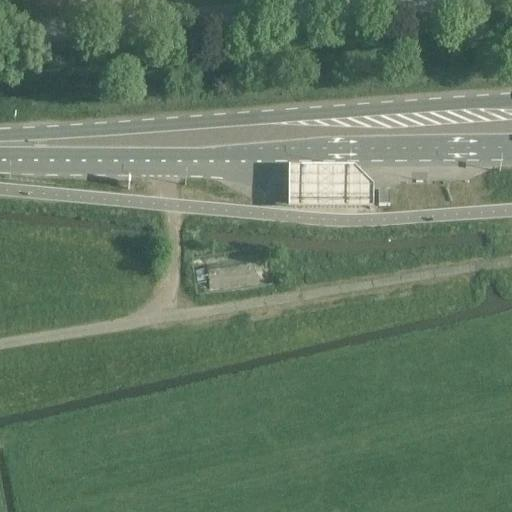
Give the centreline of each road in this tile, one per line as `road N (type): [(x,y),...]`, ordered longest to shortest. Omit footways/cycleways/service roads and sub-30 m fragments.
road 1 (primary): [(511,101),(0,135)]
road 2 (unclassified): [(0,35),(438,0)]
road 3 (primary): [(159,160),(511,146)]
road 4 (unclassified): [(161,316),(484,264)]
road 5 (primary): [(0,159),(159,160)]
road 6 (unclassified): [(161,316),(172,207),(159,160)]
